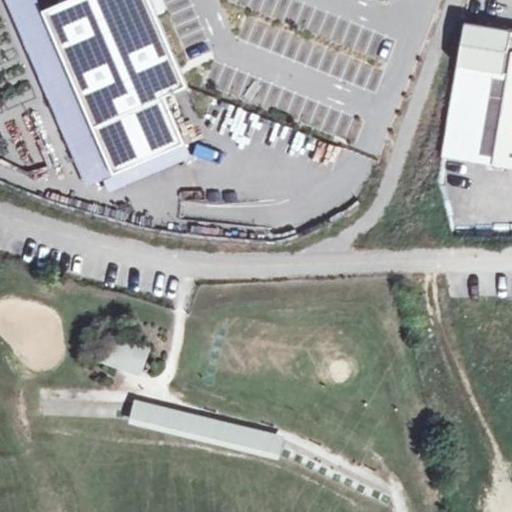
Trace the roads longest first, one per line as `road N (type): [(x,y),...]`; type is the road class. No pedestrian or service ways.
road 1 (track): [(156,397),(282,431),(391,485),(400,511)]
road 2 (track): [(184,264),(182,312),(156,397),(46,395)]
